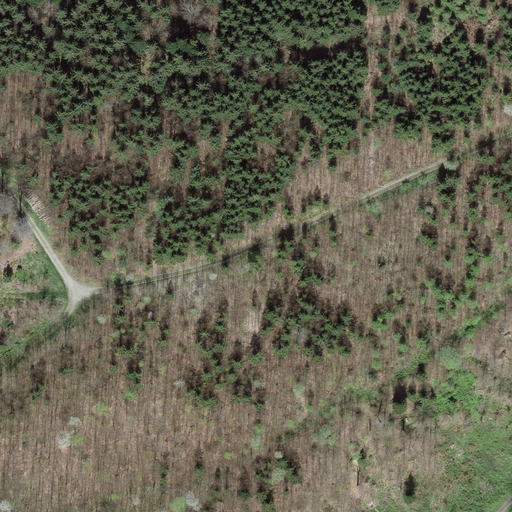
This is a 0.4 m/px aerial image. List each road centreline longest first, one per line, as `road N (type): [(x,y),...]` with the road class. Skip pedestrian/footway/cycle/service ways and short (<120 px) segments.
road 1 (track): [(0,371),(60,321),(77,292),(242,253),(511,133)]
road 2 (track): [(192,479),(402,375),(511,292)]
road 3 (track): [(77,292),(0,175)]
